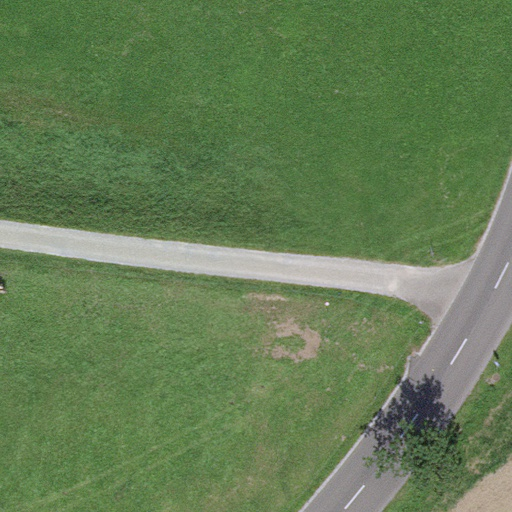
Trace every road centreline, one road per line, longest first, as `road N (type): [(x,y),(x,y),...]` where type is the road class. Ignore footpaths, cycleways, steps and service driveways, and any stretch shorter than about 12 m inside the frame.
road 1 (track): [(489,299),(0,235)]
road 2 (tertiary): [(511,261),(452,366),(347,511)]
